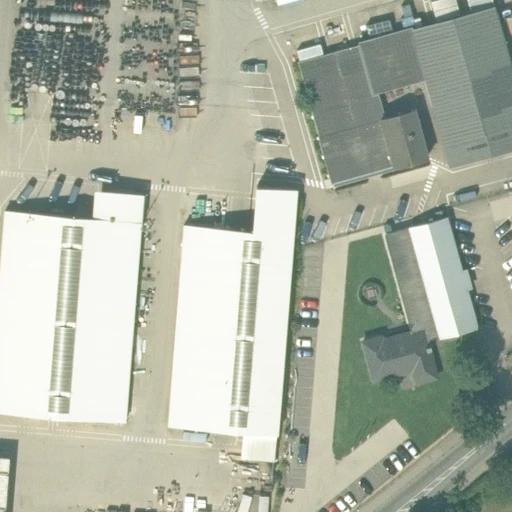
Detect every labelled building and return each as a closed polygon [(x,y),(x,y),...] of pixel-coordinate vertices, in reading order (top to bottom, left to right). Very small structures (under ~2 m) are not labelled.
[(375,90),(425,76),(449,164),(511,146),(511,67),(495,6),(298,61),(319,136),(318,136),(331,183),(428,156),(415,109),(383,118),(375,90)] [(197,426),(277,433),(296,188),(258,185),(254,229),(212,226),(185,224),(169,424),(197,426)] [(98,417),(125,420),(143,193),(97,189),(95,216),(33,211),(33,212),(5,210),(0,277),(0,410),(17,411),(17,412),(98,418),(98,417)] [(444,218),(386,234),(411,327),(410,327),(423,329),(427,339),(442,334),(443,335),(474,327),(463,289),(471,287),(466,269),(458,271),(444,218)] [(411,332),(382,340),(381,336),(363,341),(373,380),(412,369),(416,382),(430,378),(437,376),(430,348),(433,347),(432,344),(429,345),(427,339),(423,329),(410,327),(411,332)] [(4,511),(9,454),(0,453),(0,511),(4,511)]
